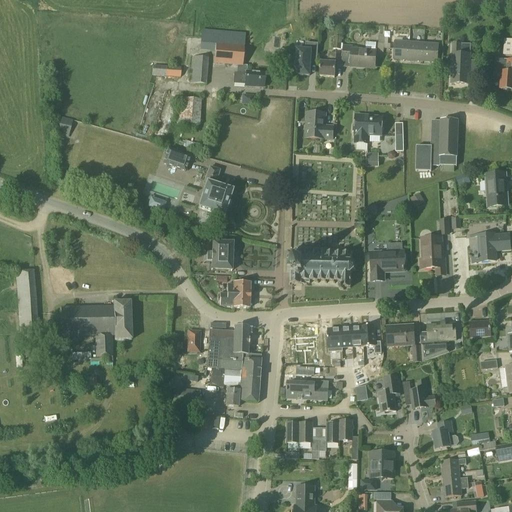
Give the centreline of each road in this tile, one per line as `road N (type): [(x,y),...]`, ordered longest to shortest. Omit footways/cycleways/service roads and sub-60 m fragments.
road 1 (tertiary): [(277,316),(214,315),(139,236),(0,184)]
road 2 (residential): [(511,123),(468,107),(275,92)]
road 3 (tertiary): [(277,316),(466,302),(507,288)]
road 4 (track): [(42,200),(48,284),(56,292),(187,292)]
road 5 (residential): [(277,316),(285,191)]
